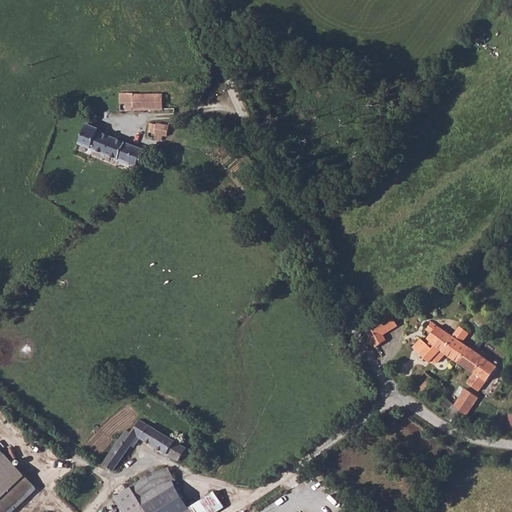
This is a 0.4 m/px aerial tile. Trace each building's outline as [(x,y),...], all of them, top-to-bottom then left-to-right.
[(132,96),(117,97),(118,107),(124,107),(124,115),(160,111),(161,96),(132,96)] [(154,138),(153,143),(161,145),(162,140),(165,141),(169,129),(156,127),(156,129),(147,127),(146,136),(154,138)] [(104,158),(117,164),(127,168),(134,171),(141,155),(134,151),(124,147),(95,136),(96,133),(86,129),(78,146),(75,146),(74,148),(73,149),(74,151),(98,163),(101,164),(104,158)] [(375,326),(365,332),(374,349),(386,342),(383,337),(399,328),(392,316),(375,326)] [(446,354),(458,363),(470,348),(463,343),(469,334),(461,327),(453,336),(433,322),(426,331),(431,335),(427,340),(431,343),(428,346),(420,340),(412,350),(429,363),(431,362),(434,364),(439,364),(446,354)] [(470,348),(458,363),(474,374),(465,384),(477,392),(495,366),(470,348)] [(421,396),(419,399),(425,404),(427,402),(428,400),(427,399),(438,386),(423,374),(418,379),(423,384),(417,392),(421,396)] [(463,391),(454,407),(466,416),(476,399),(463,391)] [(440,411),(438,413),(445,418),(453,407),(443,400),(437,408),(440,411)] [(453,407),(445,418),(459,427),(466,416),(454,407),(453,407)] [(115,452),(102,467),(111,473),(136,441),(163,458),(176,467),(184,455),(185,452),(140,422),(128,436),(125,433),(113,449),(115,452)] [(0,511),(2,511),(32,482),(25,474),(0,449),(0,511)] [(113,449),(99,465),(102,467),(115,452),(113,449)] [(109,501),(115,511),(128,511),(138,505),(154,491),(170,486),(173,485),(168,474),(167,474),(165,473),(161,474),(145,480),(109,501)] [(154,491),(138,505),(141,511),(184,511),(170,486),(154,491)] [(216,511),(209,501),(188,511),(216,511)]
